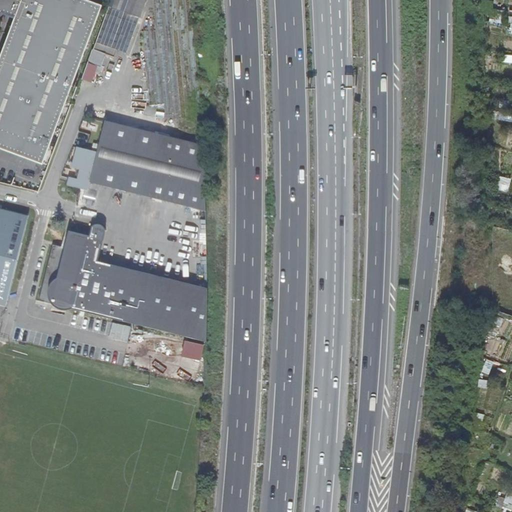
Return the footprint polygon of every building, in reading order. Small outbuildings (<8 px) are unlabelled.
[(0,0),(0,147),(19,155),(42,163),(52,139),(102,5),(89,0),(0,0)] [(146,0),(111,0),(102,23),(96,42),(128,53),(146,0)] [(160,0),(155,0),(166,114),(171,115),(166,55),(160,0)] [(167,0),(162,0),(173,116),(178,116),(167,0)] [(175,0),(170,0),(172,19),(181,117),(183,118),(186,118),(175,0)] [(182,0),(177,0),(189,120),(194,120),(182,0)] [(201,122),(190,0),(185,0),(195,103),(197,122),(201,122)] [(156,30),(151,31),(157,104),(162,104),(156,30)] [(148,31),(143,31),(150,105),(155,105),(148,31)] [(205,211),(204,145),(105,122),(97,153),(77,148),(73,164),(82,167),(78,180),(69,178),(67,186),(80,189),(88,191),(89,183),(109,188),(204,212),(205,211)] [(499,188),(510,190),(511,177),(501,175),(499,188)] [(0,304),(6,306),(28,216),(0,209),(0,304)] [(72,309),(206,343),(207,321),(207,290),(114,267),(97,263),(105,231),(102,227),(99,226),(97,226),(94,227),(92,229),(89,238),(69,233),(65,248),(52,246),(38,301),(43,302),(42,307),(64,312),(64,311),(72,309)] [(182,355),(202,360),(206,344),(187,339),(182,355)]
